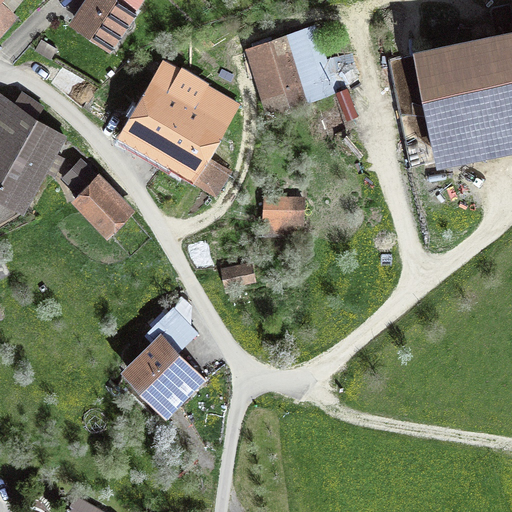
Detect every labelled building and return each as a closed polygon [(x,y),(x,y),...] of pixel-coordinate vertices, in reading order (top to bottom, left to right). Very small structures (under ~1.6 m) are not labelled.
[(0,0),(0,27),(12,13),(0,2),(0,0)] [(108,42),(138,0),(90,0),(77,21),(108,42)] [(358,79),(350,53),(325,61),(315,26),(250,47),(271,113),(335,92),(333,87),(358,79)] [(511,32),(388,58),(410,166),(511,146),(511,32)] [(237,104),(204,85),(196,98),(156,74),(137,103),(127,97),(111,124),(121,130),(120,132),(194,176),(193,178),(206,186),(220,164),(206,156),(237,104)] [(14,103),(2,95),(0,97),(0,191),(24,207),(45,170),(53,175),(63,156),(54,152),(63,135),(35,117),(43,107),(22,93),(14,103)] [(80,162),(66,176),(81,191),(95,177),(80,162)] [(109,234),(130,214),(95,177),(81,191),(75,197),(109,234)] [(301,233),(303,200),(268,198),(264,231),(301,233)] [(228,284),(252,279),(250,264),(225,269),(228,284)] [(159,402),(182,380),(191,390),(205,377),(195,366),(193,368),(165,337),(185,319),(174,307),(149,330),(157,338),(127,367),(159,402)] [(76,496),(69,508),(73,509),(77,511),(101,511),(102,511),(76,496)]
